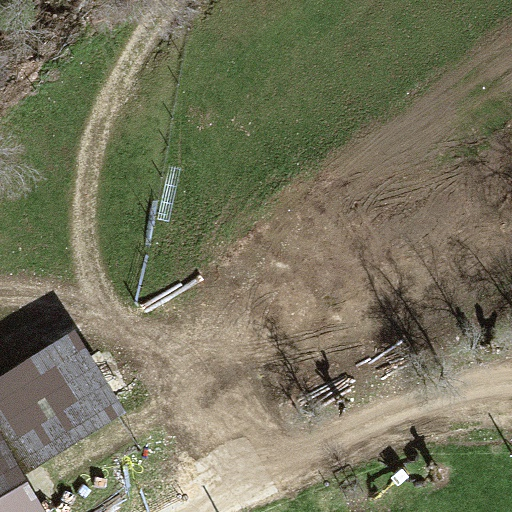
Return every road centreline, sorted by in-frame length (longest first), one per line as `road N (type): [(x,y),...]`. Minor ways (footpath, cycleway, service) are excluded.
road 1 (track): [(170,0),(123,67),(93,136),(86,251),(208,511)]
road 2 (track): [(212,511),(374,418),(483,392),(511,394)]
